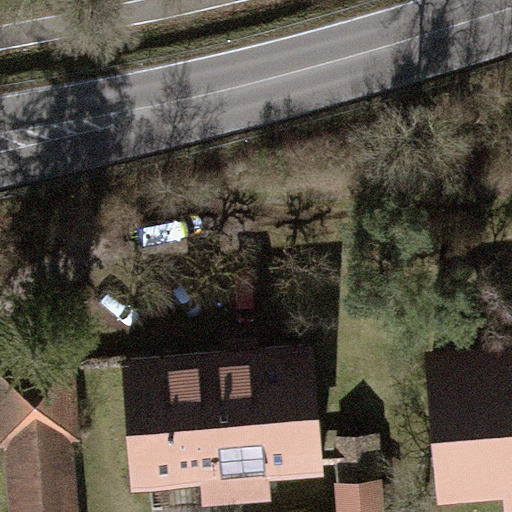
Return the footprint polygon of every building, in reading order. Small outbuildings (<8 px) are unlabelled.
[(511,312),(406,318),(413,462),(511,456),(511,312)] [(319,458),(312,327),(119,336),(125,467),(319,458)] [(83,441),(77,351),(0,355),(0,450),(7,450),(10,511),(83,511),(79,441),(83,441)] [(498,511),(511,511),(511,457),(496,458),(498,511)] [(239,500),(239,511),(382,511),(382,493),(239,500)]
